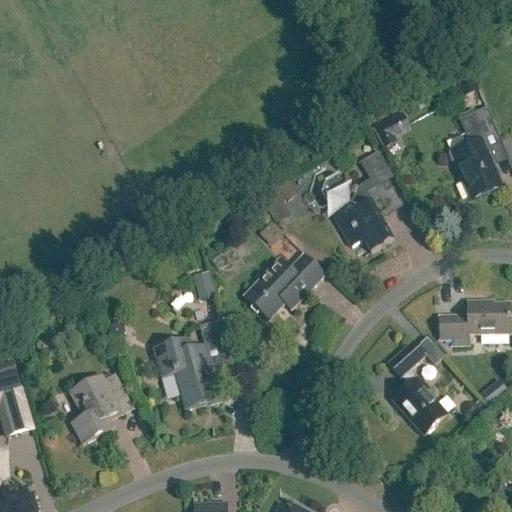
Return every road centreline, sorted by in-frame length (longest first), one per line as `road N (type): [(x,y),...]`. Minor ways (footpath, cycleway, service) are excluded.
road 1 (residential): [(511,261),(428,273),(367,323),(295,468)]
road 2 (unclassified): [(103,511),(180,479),(249,464),(295,468)]
